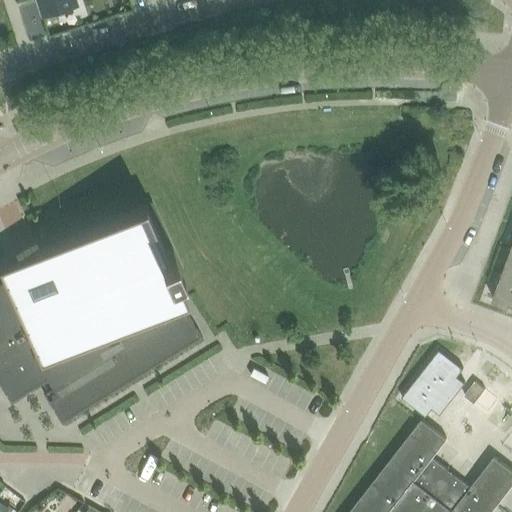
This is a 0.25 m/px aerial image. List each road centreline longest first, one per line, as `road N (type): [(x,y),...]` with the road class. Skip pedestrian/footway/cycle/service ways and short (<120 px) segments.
road 1 (tertiary): [(0,159),(167,91),(271,71),(352,65),(511,75)]
road 2 (residential): [(417,301),(457,224),(511,76)]
road 3 (residential): [(295,511),(417,301)]
road 4 (residential): [(0,71),(227,0)]
